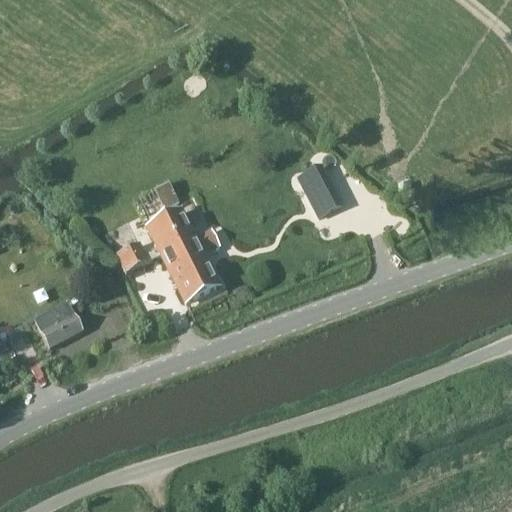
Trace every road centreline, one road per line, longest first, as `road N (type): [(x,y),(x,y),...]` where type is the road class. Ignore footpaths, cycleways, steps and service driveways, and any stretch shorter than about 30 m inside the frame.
road 1 (tertiary): [(511,247),(226,347),(53,413),(0,442)]
road 2 (unclassified): [(37,511),(106,481),(511,345)]
